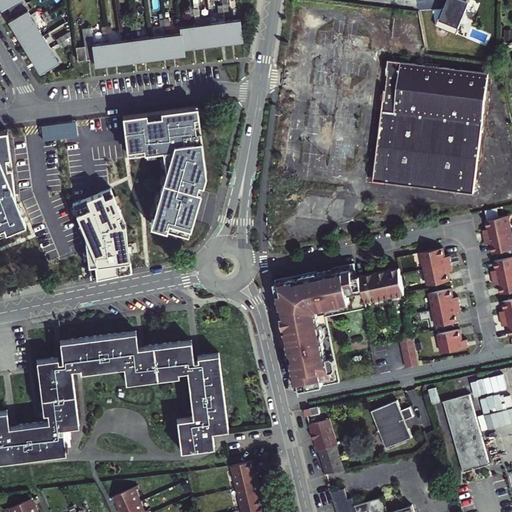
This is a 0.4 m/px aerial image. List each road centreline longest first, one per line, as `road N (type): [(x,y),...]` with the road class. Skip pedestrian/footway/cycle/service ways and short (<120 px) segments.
road 1 (residential): [(495,357),(473,249),(461,233),(247,262)]
road 2 (residential): [(259,88),(37,112)]
road 3 (residential): [(495,357),(280,401)]
road 4 (residential): [(151,282),(0,312)]
road 5 (tertiary): [(254,118),(228,221),(212,250)]
road 6 (tertiary): [(245,255),(254,118)]
